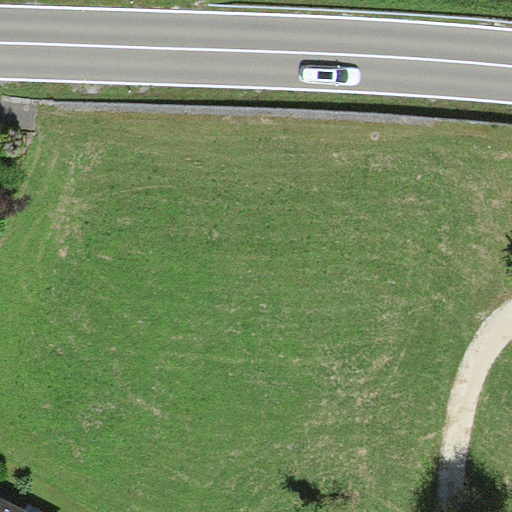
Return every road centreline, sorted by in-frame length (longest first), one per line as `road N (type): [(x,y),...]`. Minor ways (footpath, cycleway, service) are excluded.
road 1 (primary): [(511,67),(0,37)]
road 2 (residential): [(511,320),(468,380),(447,511)]
